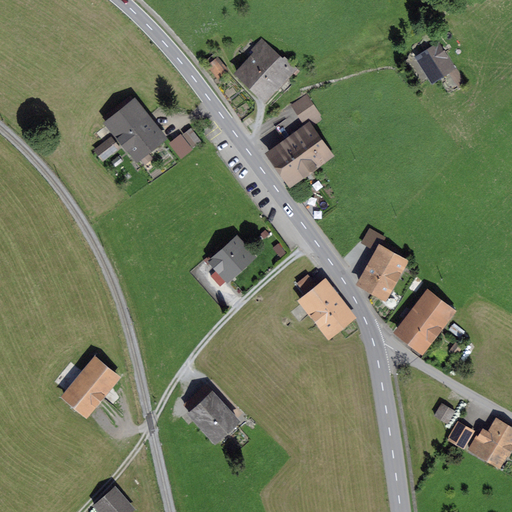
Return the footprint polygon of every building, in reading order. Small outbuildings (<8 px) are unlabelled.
[(257,49),(239,70),(254,84),(267,69),(270,72),(280,60),(266,46),(267,45),(261,40),(255,47),(257,49)] [(418,56),(430,76),(448,64),(436,44),(418,56)] [(218,77),(227,70),(214,54),(205,61),(218,77)] [(269,98),(293,72),(280,60),(270,72),(267,69),(254,84),(269,98)] [(461,86),(466,83),(457,69),(451,72),(461,86)] [(321,118),(307,96),(294,105),(305,123),(309,120),(313,124),(321,118)] [(137,155),(160,137),(145,119),(129,98),(104,117),(121,138),(123,136),(137,155)] [(299,129),(289,117),(276,126),(286,139),(299,129)] [(328,151),(309,125),(297,133),(297,132),(270,150),(294,183),(325,161),(321,156),(328,151)] [(184,135),(193,147),(200,141),(191,129),(184,135)] [(190,150),(180,137),(171,144),(181,156),(190,150)] [(111,139),(97,150),(103,158),(117,147),(111,139)] [(119,156),(112,162),(115,167),(123,161),(119,156)] [(224,268),(230,275),(248,259),(242,252),(246,248),(237,239),(211,262),(220,271),(224,268)] [(359,281),(383,295),(404,259),(379,245),(359,281)] [(308,303),(330,331),(350,316),(322,281),(316,285),(307,274),(297,283),(305,294),(303,296),(300,298),(306,305),(308,303)] [(420,347),(440,322),(444,324),(455,310),(431,292),(419,308),(415,305),(397,329),(420,347)] [(457,342),(450,351),(456,355),(462,346),(457,342)] [(64,394),(85,411),(116,374),(95,356),(64,394)] [(191,410),(216,437),(234,421),(209,394),(212,391),(206,385),(184,405),(190,411),(191,410)] [(442,403),(435,416),(447,423),(455,411),(442,403)] [(501,464),(511,446),(509,444),(511,438),(511,431),(494,420),(490,426),(494,429),(491,434),(485,430),(472,451),(479,455),(481,452),(501,464)] [(458,424),(451,437),(464,445),(471,432),(458,424)] [(94,505),(99,511),(125,511),(129,509),(112,489),(94,505)]
